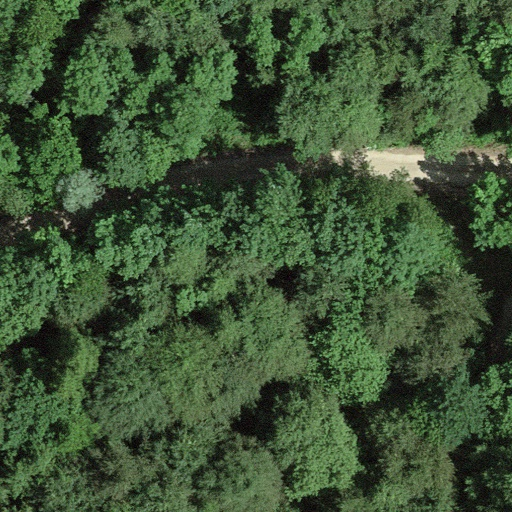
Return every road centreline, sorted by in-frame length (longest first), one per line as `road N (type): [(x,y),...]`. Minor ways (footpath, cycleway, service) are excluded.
road 1 (track): [(511,170),(413,165),(183,181),(0,243)]
road 2 (track): [(507,330),(489,268),(413,165)]
road 3 (track): [(507,330),(483,511)]
